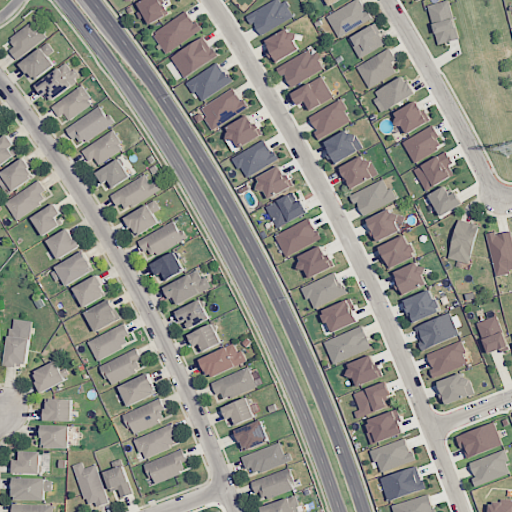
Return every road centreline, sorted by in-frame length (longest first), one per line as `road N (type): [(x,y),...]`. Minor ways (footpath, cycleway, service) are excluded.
road 1 (secondary): [(63,0),(223,233),(314,428),(341,511)]
road 2 (secondary): [(364,511),(335,419),(243,222),(92,0)]
road 3 (residential): [(209,0),(358,258),(461,511)]
road 4 (residential): [(234,511),(194,406),(125,272),(0,81)]
road 5 (residential): [(387,0),(497,199)]
